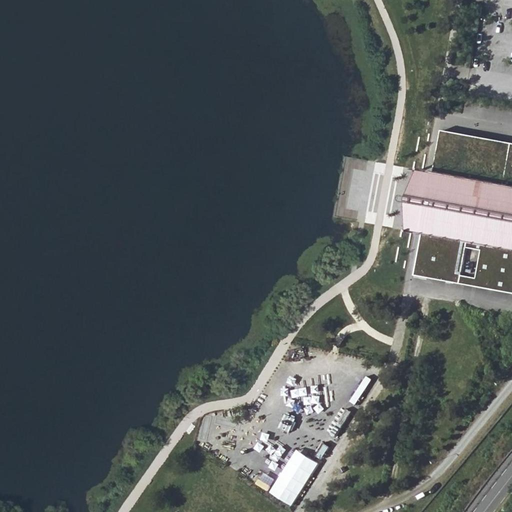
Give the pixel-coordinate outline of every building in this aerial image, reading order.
[(511,144),(443,131),(436,174),(424,232),(417,275),(511,292),(511,144)] [(424,232),(436,174),(428,172),(421,171),(420,177),(411,223),(410,230),(417,231),(424,232)] [(367,377),(352,402),(358,405),(372,380),(367,377)] [(345,410),(331,435),(338,439),(352,414),(345,410)] [(324,443),(317,456),(323,460),(331,447),(324,443)] [(298,450),(271,493),(293,507),(320,464),(298,450)]
